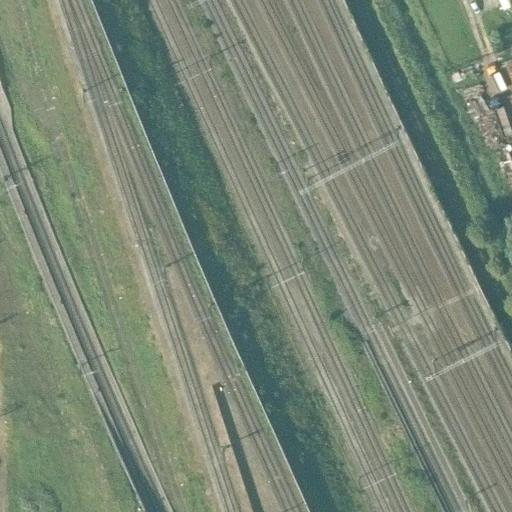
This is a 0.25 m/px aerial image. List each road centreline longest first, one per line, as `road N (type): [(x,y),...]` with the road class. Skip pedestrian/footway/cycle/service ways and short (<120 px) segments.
road 1 (track): [(184,511),(66,163),(23,0)]
road 2 (track): [(361,0),(511,318)]
road 3 (track): [(0,250),(52,394),(80,511)]
